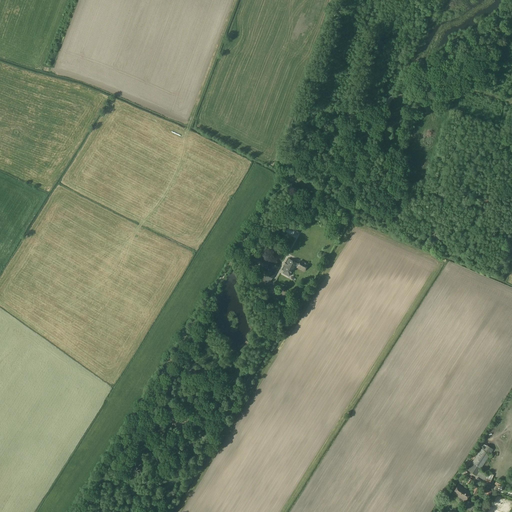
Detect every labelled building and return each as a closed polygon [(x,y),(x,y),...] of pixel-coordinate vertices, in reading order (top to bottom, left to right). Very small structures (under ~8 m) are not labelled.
[(257,255),(253,261),(266,268),(269,262),(259,256),(260,256),(258,254),(257,255)] [(299,264),(292,260),(289,258),(284,267),(285,267),(283,269),(283,270),(284,271),(283,273),(289,277),(291,273),(295,265),(298,266),(297,267),(304,271),(308,264),(301,260),(299,264)] [(271,263),(265,274),(273,279),(279,267),(271,263)] [(477,474),(493,450),(486,446),(483,451),(481,449),(468,468),(477,474)] [(465,477),(462,486),(467,488),(470,479),(465,477)] [(471,492),(458,484),(453,492),(459,496),(459,497),(459,498),(459,499),(459,500),(460,500),(461,500),(462,500),(463,500),(464,500),(464,499),(465,500),(471,492)] [(479,487),(475,485),(471,492),(475,494),(479,487)] [(492,492),(489,490),(490,488),(487,486),(486,488),(484,487),(480,495),(487,499),(490,494),(491,494),(492,492)]
